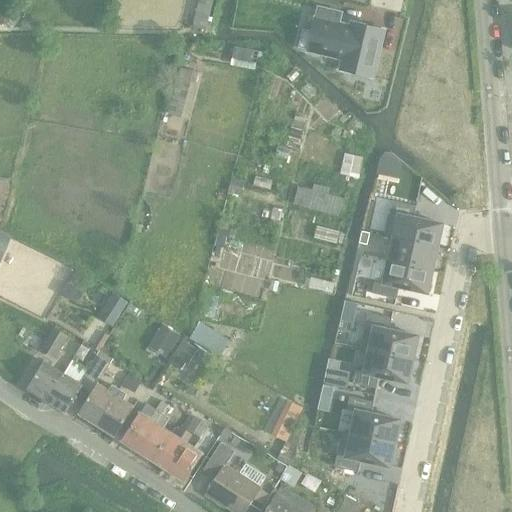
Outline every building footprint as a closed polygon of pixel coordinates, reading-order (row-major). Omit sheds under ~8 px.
[(303,30),(299,49),(344,60),(342,71),(373,78),(384,31),(352,24),(351,28),(339,25),(342,14),(318,8),(313,32),(303,30)] [(235,50),(233,62),(255,66),(258,54),(235,50)] [(179,101),(196,102),(198,71),(182,70),(179,101)] [(343,172),(360,176),(364,157),(347,153),(343,172)] [(295,203),(341,216),(347,195),(314,185),(313,189),(300,185),(295,203)] [(385,237),(385,238),(394,240),(394,239),(438,249),(443,225),(414,219),(417,207),(392,202),(385,237)] [(362,232),(359,244),(364,245),(367,246),(370,234),(362,232)] [(394,240),(389,261),(433,271),(438,249),(394,239),(394,240)] [(61,274),(66,264),(13,240),(5,257),(14,262),(13,265),(48,281),(53,270),(61,274)] [(0,243),(0,254),(5,256),(9,247),(0,243)] [(375,281),(372,294),(396,300),(399,288),(428,294),(433,271),(389,261),(384,283),(375,281)] [(360,349),(360,350),(369,352),(370,351),(414,361),(419,337),(390,331),(392,319),(368,314),(360,349)] [(222,355),(232,338),(201,321),(191,338),(222,355)] [(164,325),(154,341),(169,350),(179,335),(164,325)] [(54,330),(49,338),(41,350),(55,359),(68,338),(54,330)] [(356,371),(353,384),(377,389),(379,377),(408,384),(414,361),(370,351),(369,352),(365,373),(356,371)] [(84,377),(97,385),(111,365),(97,356),(84,377)] [(28,390),(47,402),(65,375),(45,363),(28,390)] [(112,366),(105,377),(113,382),(120,371),(112,366)] [(65,375),(47,402),(66,414),(83,386),(65,375)] [(132,393),(139,382),(129,376),(122,386),(132,393)] [(79,414),(98,426),(120,390),(113,386),(109,391),(98,385),(79,414)] [(120,390),(98,426),(115,437),(134,408),(124,401),(127,395),(120,390)] [(350,398),(347,411),(356,413),(352,435),(395,444),(400,421),(371,415),(374,403),(350,398)] [(275,435),(289,440),(302,405),(287,400),(275,435)] [(122,442),(139,452),(168,406),(162,402),(150,420),(140,414),(122,442)] [(168,406),(139,452),(154,462),(171,434),(163,428),(174,410),(168,406)] [(171,434),(154,462),(170,472),(199,426),(192,422),(181,440),(171,434)] [(199,426),(170,472),(185,482),(203,454),(194,448),(205,430),(199,426)] [(337,455),(335,468),(359,473),(361,461),(390,468),(395,444),(352,435),(347,457),(337,455)] [(221,443),(204,470),(216,479),(206,495),(219,504),(220,503),(235,511),(246,511),(254,500),(263,505),(269,495),(259,488),(266,478),(245,465),(239,475),(225,467),(235,452),(221,443)] [(279,464),(275,470),(281,474),(285,467),(279,464)] [(290,465),(282,479),(293,485),(301,471),(290,465)] [(318,511),(320,510),(282,486),(266,511),(318,511)] [(355,511),(360,505),(347,497),(338,511),(355,511)]
